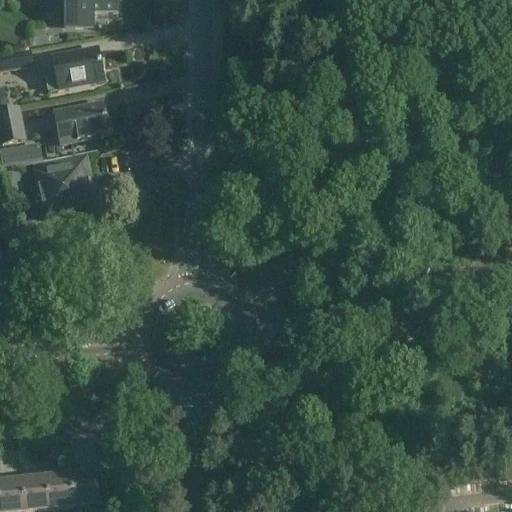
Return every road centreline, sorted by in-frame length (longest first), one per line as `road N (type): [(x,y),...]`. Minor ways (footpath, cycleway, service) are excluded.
road 1 (unclassified): [(198,288),(200,0)]
road 2 (secondary): [(245,333),(511,284)]
road 3 (residential): [(0,439),(196,420)]
road 4 (secondary): [(0,358),(151,338)]
